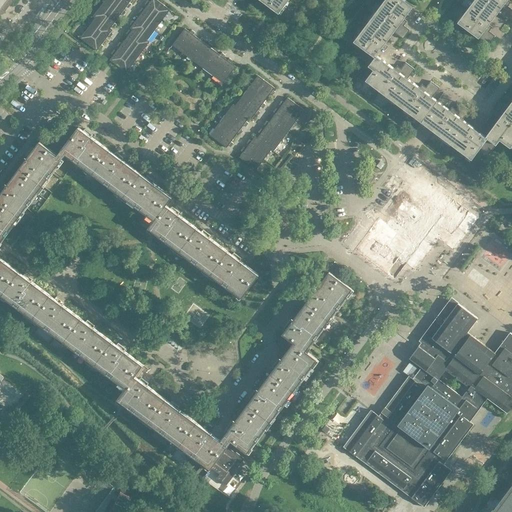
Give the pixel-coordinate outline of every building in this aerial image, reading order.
[(4,12),(13,0),(0,0),(0,13),(2,10),(4,12)] [(126,9),(114,0),(105,0),(101,6),(118,19),(121,14),(124,16),(126,12),(124,11),(126,9)] [(131,0),(114,0),(126,9),(127,7),(129,8),(132,5),(130,3),(131,0)] [(170,10),(157,0),(151,0),(150,2),(148,1),(145,4),(147,6),(146,8),(163,21),(170,10)] [(261,0),(280,14),(289,0),(261,0)] [(404,19),(413,7),(404,0),(385,0),(373,17),(394,32),(403,39),(410,30),(403,25),(406,21),(404,19)] [(489,25),(498,13),(480,0),(475,0),(458,22),(489,45),(496,36),(488,31),(491,26),(489,25)] [(508,0),(507,0),(480,0),(498,13),(507,20),(511,14),(511,9),(507,6),(510,1),(508,0)] [(118,19),(101,6),(93,17),(95,18),(96,18),(110,29),(111,28),(112,27),(114,28),(117,25),(115,23),(118,19)] [(163,21),(146,8),(144,10),(142,8),(139,12),(142,13),(138,18),(155,31),(163,21)] [(385,44),(394,32),(373,17),(354,42),(362,48),(375,57),(377,56),(382,49),(385,51),(389,47),(385,44)] [(113,30),(111,28),(110,29),(96,18),(95,18),(88,28),(105,40),(109,36),(111,37),(113,34),(111,32),(113,30)] [(155,31),(138,18),(135,23),(133,21),(130,24),(132,26),(130,28),(133,30),(147,41),(148,40),(155,31)] [(105,40),(88,28),(80,38),(97,51),(99,49),(101,50),(104,47),(102,45),(105,40)] [(184,54),(197,37),(194,35),(195,33),(192,30),(190,32),(185,28),(172,45),(184,54)] [(150,42),(148,40),(147,41),(133,30),(131,32),(129,30),(126,34),(129,35),(125,40),(142,52),(150,42)] [(193,61),(206,44),(204,42),(205,40),(202,38),(200,40),(197,37),(184,54),(193,61)] [(142,52),(125,40),(122,44),(120,43),(117,46),(119,48),(118,50),(135,63),(142,52)] [(203,68),(216,51),(211,48),(213,46),(209,43),(208,45),(206,44),(193,61),(203,68)] [(392,100),(408,79),(414,71),(415,69),(406,63),(400,70),(396,67),(395,69),(377,56),(375,57),(362,48),(356,56),(374,70),(366,80),(392,100)] [(135,63),(118,50),(116,52),(114,50),(111,54),(114,55),(110,60),(127,73),(135,63)] [(213,76),(226,59),(224,57),(226,55),(222,53),(220,55),(216,51),(203,68),(213,76)] [(224,84),(236,67),(231,63),(233,61),(230,58),(228,60),(226,59),(213,76),(224,84)] [(275,88),(258,76),(250,86),(267,99),(271,94),(273,96),(275,92),(273,91),(275,88)] [(455,111),(451,108),(450,110),(445,106),(433,97),(440,88),(431,81),(425,89),(421,86),(420,87),(408,79),(392,100),(428,127),(447,141),(463,120),(470,111),(461,104),(455,111)] [(267,99),(250,86),(243,96),(260,109),(261,107),(263,108),(266,105),(264,103),(267,99)] [(260,109),(243,96),(235,106),(250,117),(250,118),(252,119),(255,114),(258,116),(260,112),(258,111),(260,109)] [(305,110),(300,107),(288,98),(284,103),(282,101),(279,105),(281,106),(280,108),(297,121),(305,110)] [(511,148),(511,146),(511,108),(509,106),(500,99),(493,109),(501,114),(498,118),(500,120),(490,132),(500,140),(511,148)] [(250,117),(235,106),(233,104),(225,115),(242,127),(244,125),(246,127),(249,123),(247,122),(250,118),(250,117)] [(297,121),(280,108),(278,110),(276,109),(274,112),(276,114),(272,118),(289,131),(297,121)] [(242,127),(225,115),(218,125),(235,137),(238,133),(240,135),(243,131),(241,129),(242,127)] [(289,131),(272,118),(269,123),(267,121),(264,125),(266,126),(265,128),(282,141),(289,131)] [(487,158),(500,140),(490,132),(486,137),(479,132),(481,130),(476,127),(475,129),(463,120),(447,141),(472,160),(478,152),(487,158)] [(235,137),(218,125),(210,135),(227,148),(229,145),(231,147),(234,144),(231,142),(235,137)] [(55,170),(66,154),(74,160),(75,159),(79,162),(78,163),(92,173),(109,150),(79,128),(58,155),(40,142),(19,170),(42,187),(52,173),(51,172),(54,169),(55,170)] [(282,141),(265,128),(263,130),(261,129),(258,132),(261,134),(257,138),(272,149),(272,150),(274,151),(282,141)] [(272,149),(257,138),(255,136),(252,141),(249,140),(247,143),(249,145),(247,147),(264,160),(272,150),(272,149)] [(264,160),(247,147),(246,149),(244,147),(241,151),(243,152),(240,157),(257,170),(264,160)] [(140,173),(134,169),(109,150),(92,173),(105,183),(106,182),(110,185),(109,186),(122,196),(140,173)] [(381,169),(385,164),(380,161),(377,166),(381,169)] [(32,200),(42,187),(19,170),(0,195),(0,203),(19,218),(29,204),(28,203),(31,200),(32,200)] [(370,185),(376,176),(371,172),(364,181),(370,185)] [(173,211),(171,209),(177,201),(140,173),(122,196),(136,206),(137,205),(141,208),(140,209),(155,220),(149,228),(155,233),(161,238),(162,236),(166,239),(165,240),(179,251),(196,228),(173,211)] [(437,183),(423,209),(403,198),(390,222),(381,217),(349,248),(365,257),(384,223),(396,230),(405,213),(405,258),(401,258),(384,274),(396,280),(405,272),(405,264),(419,272),(436,241),(459,253),(481,213),(449,195),(443,202),(448,207),(448,213),(446,216),(440,213),(436,213),(436,212),(447,191),(441,185),(437,183)] [(0,243),(2,240),(6,235),(5,234),(7,230),(9,231),(19,218),(0,203),(0,293),(1,294),(18,271),(0,258),(0,243)] [(227,251),(210,238),(196,228),(179,251),(192,261),(193,259),(197,262),(196,264),(210,274),(227,251)] [(259,275),(242,262),(227,251),(210,274),(223,284),(224,283),(228,285),(227,287),(242,298),(259,275)] [(49,295),(32,282),(18,271),(1,294),(14,304),(15,303),(19,306),(18,307),(32,317),(49,295)] [(342,304),(353,289),(330,272),(306,304),(329,321),(339,308),(337,307),(340,303),(342,304)] [(80,318),(63,306),(49,295),(32,317),(45,328),(46,326),(50,329),(49,330),(62,341),(80,318)] [(390,482),(398,487),(424,507),(452,470),(444,464),(474,424),(470,422),(486,401),(488,398),(499,407),(503,402),(499,399),(505,391),(453,353),(468,333),(478,318),(458,304),(459,303),(452,298),(419,341),(421,343),(409,359),(421,368),(413,379),(409,376),(379,416),(371,410),(344,447),(390,482)] [(318,335),(329,321),(306,304),(283,334),(294,343),(306,351),(316,339),(314,338),(317,334),(318,335)] [(110,341),(94,329),(80,318),(62,341),(76,351),(77,349),(81,352),(80,353),(93,364),(110,341)] [(507,413),(511,406),(511,334),(510,333),(495,353),(468,333),(453,353),(505,391),(499,399),(503,402),(499,407),(507,413)] [(165,399),(140,380),(149,369),(110,341),(93,364),(107,374),(108,372),(112,375),(111,377),(126,388),(118,399),(130,409),(131,407),(135,410),(134,412),(148,422),(165,399)] [(306,375),(317,360),(306,351),(294,343),(270,375),(293,392),(303,379),(302,378),(305,374),(306,375)] [(283,406),(293,392),(270,375),(247,406),(270,423),(280,410),(279,409),(282,405),(283,406)] [(196,422),(179,410),(165,399),(148,422),(161,432),(162,431),(166,433),(165,435),(178,445),(196,422)] [(256,439),(259,436),(260,437),(270,423),(247,406),(221,441),(196,422),(178,445),(192,455),(193,454),(197,457),(196,458),(211,469),(212,468),(227,448),(232,441),(247,453),(257,440),(256,439)] [(326,425),(322,430),(327,434),(331,429),(326,425)] [(237,470),(244,460),(236,453),(235,454),(227,448),(212,468),(219,473),(215,477),(227,486),(238,471),(237,470)] [(108,511),(122,511),(130,497),(119,492),(108,511)] [(511,511),(511,496),(509,494),(495,511),(511,511)]
